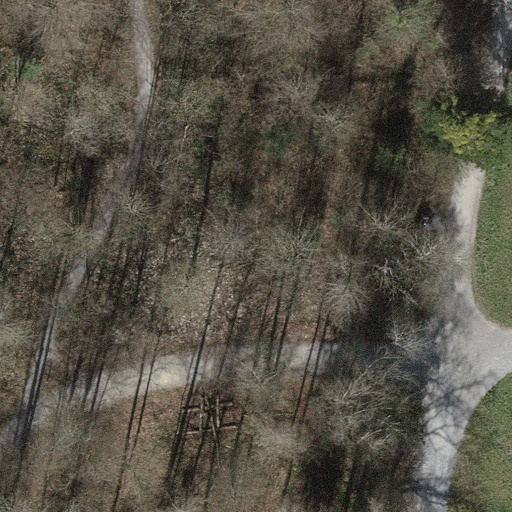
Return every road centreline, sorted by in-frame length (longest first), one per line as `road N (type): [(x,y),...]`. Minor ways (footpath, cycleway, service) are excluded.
road 1 (track): [(509,0),(449,285),(450,366),(433,511)]
road 2 (track): [(16,432),(172,366),(342,357),(450,366)]
